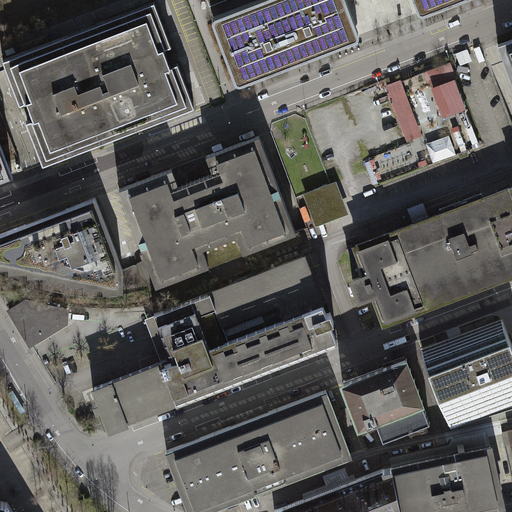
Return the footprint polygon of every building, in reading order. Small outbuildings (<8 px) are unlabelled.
[(346,0),(254,0),(231,9),(211,16),(210,18),(209,20),(230,80),(233,82),(235,83),(238,83),(243,82),(276,70),(286,66),(297,62),(356,39),(359,37),(359,34),(348,4),(346,0)] [(414,0),(418,11),(421,13),(423,13),(458,0),(414,0)] [(26,120),(43,164),(195,107),(178,63),(170,65),(164,48),(171,46),(154,2),(3,59),(9,76),(20,103),(27,101),(31,112),(33,117),(26,120)] [(511,39),(498,44),(511,81),(511,39)] [(468,48),(456,53),(460,65),(472,61),(468,48)] [(454,112),(443,84),(454,80),(455,79),(449,63),(441,66),(444,72),(430,77),(427,72),(426,72),(430,81),(430,82),(432,88),(433,88),(444,116),(447,115),(454,112)] [(427,72),(430,77),(444,72),(441,66),(427,72)] [(465,108),(454,80),(443,84),(454,112),(456,111),(465,108)] [(388,87),(390,92),(404,87),(402,81),(388,87)] [(432,89),(409,98),(421,128),(444,120),(432,89)] [(395,107),(401,105),(412,134),(416,132),(401,94),(391,98),(395,107)] [(412,134),(401,105),(395,107),(406,136),(412,134)] [(478,142),(466,111),(461,113),(473,144),(478,142)] [(464,142),(459,128),(453,130),(458,144),(464,142)] [(297,232),(259,135),(206,155),(207,159),(213,173),(189,182),(179,186),(172,168),(119,188),(156,286),(209,265),(243,252),(297,232)] [(430,141),(434,161),(456,156),(452,137),(430,141)] [(0,180),(12,176),(0,143),(0,180)] [(172,167),(172,168),(179,186),(189,182),(185,173),(207,159),(206,155),(206,154),(172,167)] [(332,183),(305,194),(317,224),(344,213),(332,183)] [(511,185),(483,197),(482,193),(439,209),(441,213),(356,245),(366,274),(352,279),(360,298),(374,293),(385,321),(511,273),(511,185)] [(123,291),(122,271),(124,270),(96,197),(0,233),(0,266),(9,267),(9,271),(28,271),(28,275),(46,275),(46,279),(65,278),(65,283),(84,283),(84,287),(103,287),(103,291),(123,291)] [(176,400),(177,403),(317,350),(338,342),(330,323),(334,321),(330,311),(326,313),(304,256),(154,313),(172,360),(163,364),(176,400)] [(29,347),(68,324),(69,308),(26,298),(7,309),(29,347)] [(511,404),(511,343),(504,322),(422,353),(450,425),(511,404)] [(406,358),(343,382),(359,425),(375,419),(383,440),(430,422),(406,358)] [(176,400),(163,364),(162,361),(94,387),(100,402),(95,404),(97,409),(102,407),(107,421),(122,416),(123,418),(125,423),(127,422),(126,419),(134,416),(176,400)] [(206,434),(166,449),(178,481),(190,511),(196,511),(351,453),(326,389),(282,405),(206,434)] [(511,443),(511,429),(502,432),(505,445),(511,443)] [(390,457),(392,466),(491,445),(487,431),(453,438),(449,443),(390,457)] [(392,466),(401,511),(463,511),(503,503),(491,445),(392,466)] [(401,511),(392,466),(383,468),(357,478),(305,498),(274,510),(274,511),(401,511)] [(302,492),(305,498),(357,478),(354,472),(349,475),(345,466),(323,474),(326,483),(302,492)] [(0,511),(14,511),(8,501),(0,499),(0,511)]
